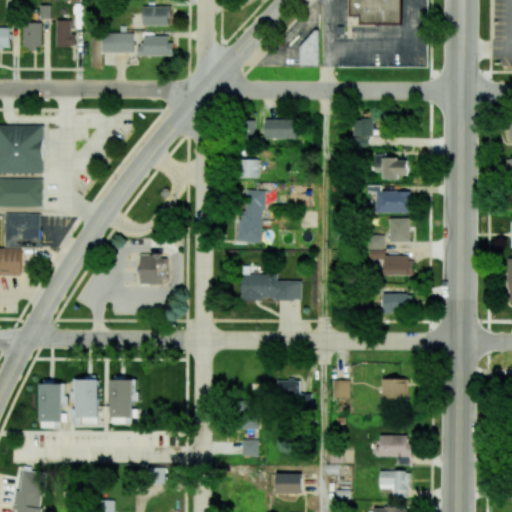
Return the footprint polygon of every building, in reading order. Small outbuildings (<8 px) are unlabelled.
[(349,0),(349,15),(360,15),(360,23),(401,23),(401,0),(349,0)] [(143,25),(171,25),(171,6),(143,6),(143,25)] [(56,46),(76,46),(76,34),(71,34),(71,20),(56,20),(56,46)] [(42,22),(23,23),(23,48),(42,48),(42,22)] [(10,27),(0,26),(0,47),(11,47),(10,27)] [(302,65),(318,66),(319,31),(303,31),(302,65)] [(102,52),(133,52),(133,32),(102,32),(102,52)] [(171,35),(144,36),(144,45),(138,45),(138,55),(172,55),(171,35)] [(255,119),(241,120),(241,136),(256,136),(255,119)] [(265,138),(297,138),(296,119),(265,119),(265,138)] [(368,147),(368,136),(376,136),(376,119),(354,119),(353,136),(353,146),(368,147)] [(44,125),(0,124),(0,172),(43,173),(44,125)] [(382,179),(399,179),(399,175),(408,175),(408,157),(375,157),(375,172),(383,172),(382,179)] [(259,159),(240,159),(240,177),(258,177),(259,159)] [(0,206),(43,206),(44,179),(0,178),(0,206)] [(264,190),(242,189),(241,241),(262,242),(264,190)] [(376,212),(411,212),(411,191),(376,190),(376,212)] [(40,247),(40,213),(6,213),(5,246),(40,247)] [(389,218),(390,242),(411,241),(410,218),(389,218)] [(384,235),(370,235),(371,259),(385,258),(384,235)] [(22,248),(0,247),(0,274),(21,275),(22,248)] [(139,253),(163,254),(163,285),(139,285),(139,253)] [(384,275),(412,275),(412,255),(385,255),(384,275)] [(302,280),(277,280),(277,274),(242,274),(242,299),(302,299),(302,280)] [(411,313),(412,293),(384,292),(383,312),(411,313)] [(76,377),(76,423),(99,423),(98,377),(76,377)] [(133,377),(111,377),(111,416),(133,417),(133,377)] [(312,394),(300,393),(300,380),(278,379),(277,394),(295,395),(295,407),(311,407),(312,394)] [(350,379),(333,379),(333,397),(350,397),(350,379)] [(408,401),(408,379),(382,379),(382,402),(408,401)] [(258,428),(259,401),(239,400),(239,428),(258,428)] [(410,434),(378,435),(378,456),(397,456),(397,464),(410,464),(410,434)] [(242,455),(258,456),(258,440),(242,439),(242,455)] [(166,484),(166,468),(147,467),(147,483),(166,484)] [(39,511),(45,472),(23,469),(20,490),(15,490),(13,510),(17,511),(16,511),(39,511)] [(381,488),(393,488),(393,497),(410,497),(410,471),(381,471),(381,488)] [(302,473),(276,473),(276,493),(301,493),(302,473)] [(114,511),(114,500),(101,500),(101,511),(114,511)]
